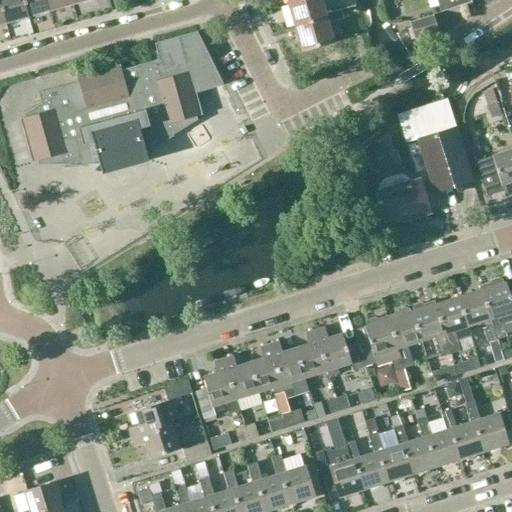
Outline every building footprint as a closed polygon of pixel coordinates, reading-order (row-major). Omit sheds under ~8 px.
[(27,17),(22,0),(0,0),(0,7),(4,23),(27,17)] [(50,10),(47,0),(22,0),(27,17),(50,10)] [(73,4),(71,0),(47,0),(50,10),(73,4)] [(298,0),(289,3),(295,26),(326,18),(325,13),(321,0),(298,0)] [(326,18),(295,26),(301,49),(332,41),(327,22),(343,18),(340,9),(325,13),(326,18)] [(439,37),(432,16),(410,23),(418,49),(439,37)] [(197,117),(201,115),(196,93),(223,85),(197,31),(154,43),(159,60),(121,71),(120,66),(77,78),(78,83),(38,93),(41,104),(24,114),(25,118),(21,119),(33,163),(38,161),(40,165),(101,165),(102,169),(146,156),(145,152),(197,121),(197,117)] [(473,180),(456,127),(418,138),(434,192),(473,180)] [(511,150),(493,156),(476,161),(486,195),(503,190),(505,196),(511,193),(511,150)] [(380,193),(376,194),(385,221),(409,214),(410,215),(429,209),(419,180),(412,183),(411,181),(408,179),(403,176),(398,176),(388,180),(384,182),(380,188),(379,191),(380,193)] [(338,240),(335,231),(323,235),(326,244),(338,240)] [(511,304),(505,282),(482,290),(497,340),(507,337),(503,323),(501,324),(498,317),(511,312),(511,304)] [(497,340),(482,290),(458,297),(468,327),(484,322),(486,329),(483,329),(488,343),(497,340)] [(468,327),(458,297),(435,304),(451,354),(460,351),(456,338),(454,338),(452,332),(468,327)] [(451,354),(435,304),(425,308),(424,304),(421,303),(414,305),(412,308),(413,311),(412,312),(421,341),(437,336),(439,343),(437,344),(441,357),(451,354)] [(421,341),(412,312),(388,319),(404,369),(414,366),(410,352),(408,353),(406,346),(421,341)] [(368,337),(357,341),(365,367),(376,363),(380,375),(394,370),(395,372),(404,369),(388,319),(365,326),(368,337)] [(315,330),(328,370),(330,377),(339,374),(337,368),(351,363),(353,371),(365,367),(357,341),(345,344),(342,334),(328,338),(325,328),(315,330)] [(305,378),(328,370),(315,330),(306,333),(309,344),(296,348),(305,378)] [(278,342),(269,345),(282,385),(284,392),(293,389),(291,382),(305,378),(296,348),(282,352),(278,342)] [(282,385),(269,345),(260,348),(263,358),(249,362),(259,392),(271,388),(273,395),(284,392),(282,385)] [(233,356),(223,359),(235,399),(237,399),(240,411),(262,405),(258,392),(259,392),(249,362),(236,367),(233,356)] [(235,399),(223,359),(214,362),(217,373),(203,377),(212,406),(225,402),(229,415),(239,411),(235,399)] [(191,393),(187,381),(163,388),(167,400),(191,393)] [(206,388),(195,392),(203,419),(215,415),(206,388)] [(386,394),(371,399),(379,422),(394,417),(386,394)] [(346,395),(337,398),(341,411),(350,408),(346,395)] [(341,411),(337,398),(327,401),(331,414),(341,411)] [(129,428),(132,438),(172,425),(164,402),(135,411),(139,425),(129,428)] [(326,416),(321,402),(313,404),(318,419),(326,416)] [(480,419),(475,403),(466,406),(471,422),(474,421),(484,452),(508,445),(503,428),(511,425),(507,411),(480,419)] [(413,409),(417,421),(422,438),(426,437),(436,467),(460,460),(450,429),(447,430),(432,435),(423,406),(413,409)] [(300,409),(290,412),(295,426),(304,423),(300,409)] [(177,414),(181,429),(193,426),(189,411),(177,414)] [(474,421),(471,422),(456,427),(451,411),(441,413),(447,430),(450,429),(460,460),(484,452),(474,421)] [(290,412),(281,415),(285,428),(295,426),(290,412)] [(227,423),(213,429),(218,442),(232,435),(227,423)] [(254,424),(245,427),(249,440),(258,437),(254,424)] [(179,449),(172,425),(132,438),(135,447),(146,444),(150,458),(179,449)] [(393,429),(398,445),(402,444),(411,475),(436,467),(426,437),(422,438),(407,442),(402,426),(393,429)] [(245,427),(235,429),(239,443),(249,440),(245,427)] [(370,436),(375,453),(378,452),(387,483),(411,475),(402,444),(398,445),(384,450),(378,433),(370,436)] [(363,490),(387,483),(378,452),(375,453),(360,457),(355,441),(345,444),(351,460),(353,460),(363,490)] [(183,451),(187,463),(211,455),(207,443),(183,451)] [(345,444),(322,451),(315,453),(327,493),(336,490),(339,498),(363,490),(353,460),(351,460),(345,444)] [(272,458),(277,475),(281,474),(290,504),(314,496),(305,466),(286,472),(281,455),(272,458)] [(195,465),(199,481),(205,497),(208,496),(212,511),(239,511),(232,489),(229,490),(214,494),(204,463),(195,465)] [(248,466),(253,482),(256,481),(266,511),(290,504),(281,474),(277,475),(262,479),(257,463),(248,466)] [(171,472),(176,488),(181,505),(183,504),(186,511),(212,511),(208,496),(205,497),(190,502),(180,469),(171,472)] [(239,511),(264,511),(266,511),(256,481),(253,482),(238,487),(233,471),(224,473),(229,490),(232,489),(239,511)] [(1,511),(0,506),(0,511),(43,511),(62,506),(55,482),(24,491),(30,510),(24,511),(1,511)] [(186,511),(183,504),(181,505),(166,509),(161,493),(151,496),(156,511),(186,511)]
